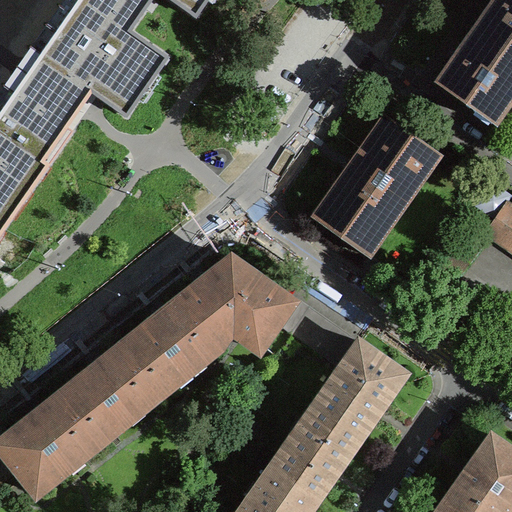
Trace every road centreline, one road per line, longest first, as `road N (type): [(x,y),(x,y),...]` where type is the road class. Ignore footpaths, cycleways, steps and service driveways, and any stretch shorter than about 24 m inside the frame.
road 1 (residential): [(240,202),(0,393)]
road 2 (residential): [(240,202),(473,373)]
road 3 (residential): [(511,167),(349,52)]
road 4 (residential): [(349,52),(240,202)]
road 5 (residential): [(473,373),(365,511)]
